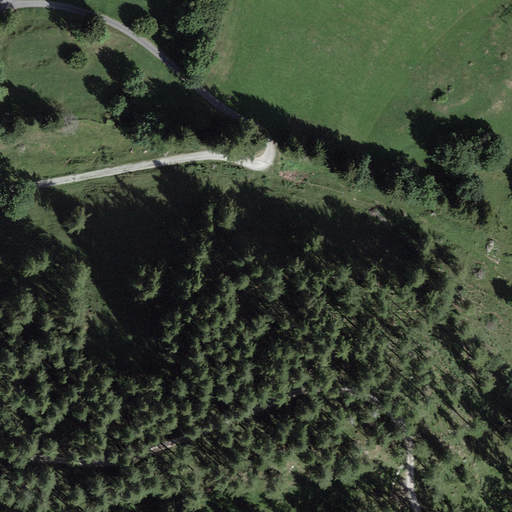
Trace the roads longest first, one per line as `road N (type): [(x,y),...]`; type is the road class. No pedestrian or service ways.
road 1 (track): [(0,3),(46,1),(97,14),(270,138),(257,162),(185,156),(0,190)]
road 2 (track): [(0,454),(127,459),(295,392),(345,389),(377,402),(403,428),(418,511)]
